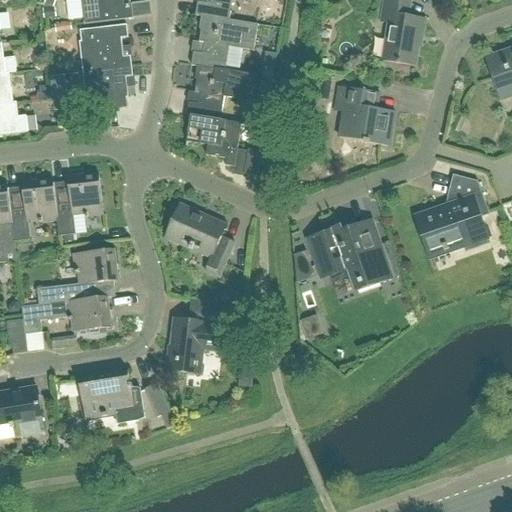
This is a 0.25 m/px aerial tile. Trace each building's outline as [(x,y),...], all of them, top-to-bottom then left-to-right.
[(81,0),(85,26),(130,21),(128,8),(126,9),(124,0),(81,0)] [(196,17),(204,19),(204,18),(230,22),(233,0),(243,0),(255,2),(255,0),(208,0),(208,6),(198,4),(196,17)] [(423,37),(426,21),(408,18),(411,1),(404,0),(385,0),(381,23),(390,25),(384,62),(375,60),(375,61),(415,68),(421,36),(423,37)] [(2,29),(13,29),(14,13),(2,13),(2,29)] [(259,27),(230,22),(204,18),(204,19),(200,44),(205,45),(204,56),(194,54),(192,68),(200,69),(200,68),(226,73),(226,72),(230,49),(255,53),(259,27)] [(81,32),(82,43),(80,44),(84,74),(133,68),(131,58),(125,59),(123,40),(129,39),(128,27),(81,32)] [(3,46),(0,46),(0,75),(6,75),(10,75),(17,74),(15,58),(4,59),(3,46)] [(511,51),(487,60),(502,102),(503,102),(501,96),(511,91),(511,51)] [(133,68),(84,74),(87,104),(93,104),(94,114),(129,110),(128,100),(129,99),(127,79),(134,78),(133,68)] [(255,77),(226,72),(226,73),(200,68),(200,69),(196,94),(201,95),(199,106),(190,105),(188,118),(192,118),(222,123),(222,122),(226,99),(250,103),(255,77)] [(0,75),(0,106),(14,105),(13,104),(10,75),(6,75),(0,75)] [(380,111),(382,95),(339,89),(336,113),(344,114),(340,139),(365,143),(365,145),(390,149),(396,114),(380,111)] [(0,106),(0,137),(28,134),(26,115),(19,116),(17,104),(13,104),(14,105),(0,106)] [(71,112),(60,114),(62,128),(73,126),(71,112)] [(247,126),(222,122),(222,123),(192,118),(187,148),(188,148),(189,144),(209,147),(207,157),(227,161),(226,168),(235,169),(242,127),(246,127),(247,126)] [(258,178),(262,154),(249,152),(245,176),(258,178)] [(58,222),(59,238),(76,236),(74,218),(85,216),(86,219),(104,217),(100,176),(69,180),(69,184),(55,185),(54,186),(58,222)] [(482,219),(490,216),(479,183),(454,177),(446,208),(415,218),(422,238),(425,237),(432,257),(434,257),(433,254),(444,250),(445,252),(450,251),(449,249),(462,244),(464,249),(489,241),(482,219)] [(14,244),(15,244),(31,242),(29,223),(40,222),(40,224),(58,222),(54,186),(55,185),(54,181),(23,185),(24,189),(9,191),(8,191),(14,244)] [(8,191),(9,191),(8,187),(0,187),(0,265),(17,263),(15,244),(14,244),(8,191)] [(211,260),(206,272),(220,279),(235,244),(223,238),(228,227),(181,207),(166,240),(211,260)] [(357,292),(358,292),(359,295),(381,288),(380,284),(393,280),(380,244),(379,244),(380,247),(374,249),(366,225),(343,233),(342,228),(324,234),(325,235),(308,241),(322,280),(350,271),(357,292)] [(109,299),(109,300),(117,299),(115,283),(119,283),(115,252),(74,256),(76,275),(79,275),(80,286),(38,291),(40,307),(40,308),(109,299)] [(112,330),(109,300),(109,299),(40,308),(40,307),(23,309),(26,337),(43,335),(42,323),(69,319),(70,322),(72,322),(74,334),(112,330)] [(227,327),(219,326),(220,320),(238,322),(240,308),(192,302),(189,323),(180,321),(176,349),(177,349),(174,373),(200,376),(203,351),(224,353),(227,327)] [(76,336),(52,339),(54,349),(77,346),(76,336)] [(144,419),(146,419),(141,391),(140,391),(140,392),(134,393),(133,386),(131,386),(129,374),(80,382),(83,404),(86,404),(89,421),(117,416),(118,427),(139,423),(138,419),(144,418),(144,419)] [(177,428),(171,415),(159,386),(146,391),(158,420),(163,418),(169,432),(177,428)] [(0,442),(45,435),(38,389),(0,395),(0,442)]
